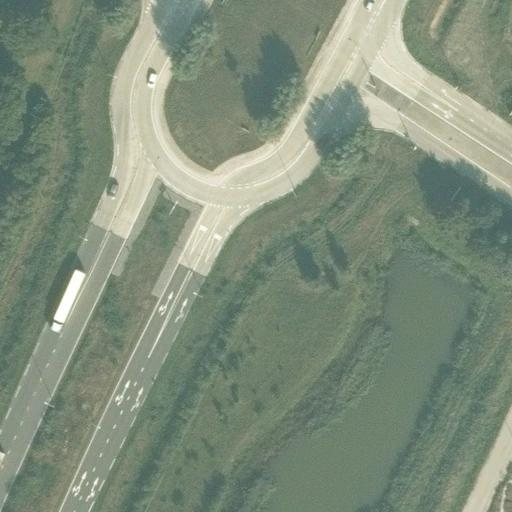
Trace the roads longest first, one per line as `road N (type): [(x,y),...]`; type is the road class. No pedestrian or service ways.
road 1 (primary): [(163,0),(124,77),(125,162),(94,262)]
road 2 (primary): [(76,511),(184,283)]
road 3 (primary): [(94,262),(0,470)]
road 4 (primary): [(219,196),(289,151),(352,35)]
road 5 (unclassified): [(341,99),(391,119),(511,197)]
road 6 (primary): [(189,0),(141,100),(154,153)]
road 7 (primary): [(239,199),(288,178),(341,99)]
road 8 (primary): [(154,153),(117,234),(94,262)]
